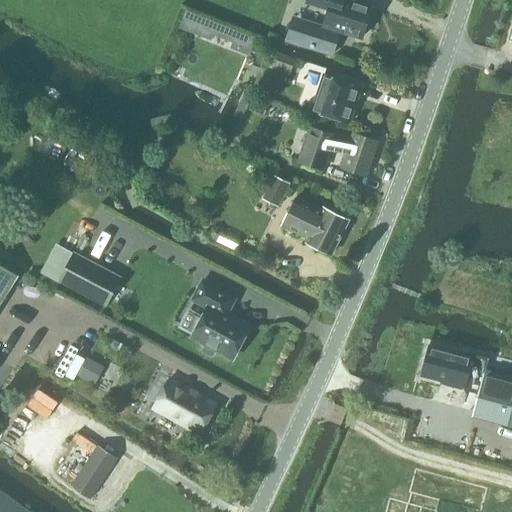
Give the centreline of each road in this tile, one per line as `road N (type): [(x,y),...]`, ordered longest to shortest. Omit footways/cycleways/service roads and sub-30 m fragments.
road 1 (unclassified): [(256,511),(409,157),(464,0)]
road 2 (track): [(511,482),(392,449),(309,401)]
